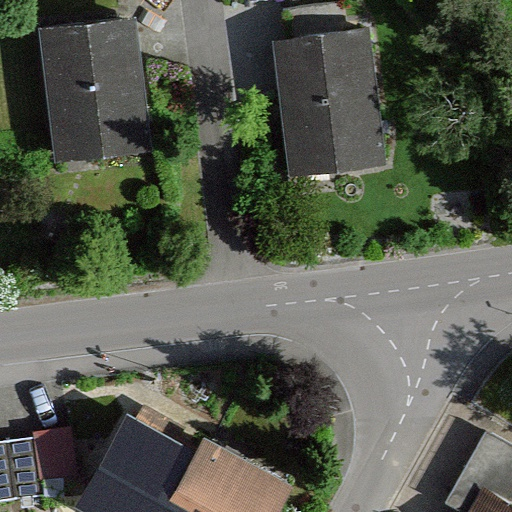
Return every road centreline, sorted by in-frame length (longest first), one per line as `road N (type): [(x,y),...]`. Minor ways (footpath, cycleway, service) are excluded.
road 1 (unclassified): [(0,337),(416,286)]
road 2 (residential): [(352,511),(418,373),(416,286)]
